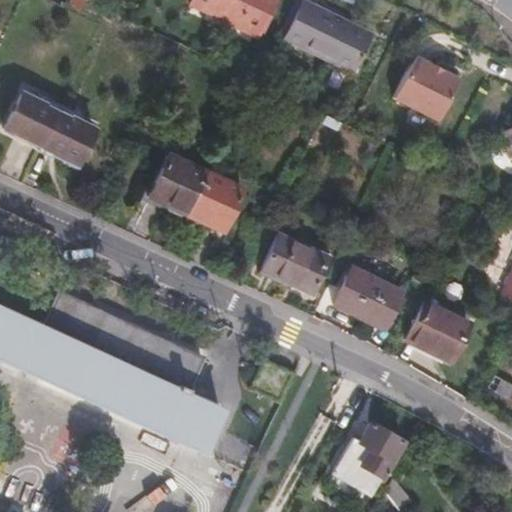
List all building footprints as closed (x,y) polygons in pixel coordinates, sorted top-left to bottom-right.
[(273,0),(187,0),(185,5),(253,41),(273,0)] [(365,37),(298,4),(279,43),(346,76),(365,37)] [(457,75),(413,53),(393,95),(436,117),(457,75)] [(2,128),(39,145),(59,101),(41,93),(37,101),(19,93),(2,128)] [(59,101),(39,145),(75,163),(93,125),(75,117),(78,110),(59,101)] [(147,197),(184,214),(204,174),(167,156),(147,197)] [(204,174),(184,214),(220,230),(238,190),(204,174)] [(326,260),(277,235),(259,270),(308,295),(326,260)] [(386,257),(380,274),(395,280),(402,264),(386,257)] [(397,293),(350,269),(331,304),(380,329),(397,293)] [(511,273),(502,295),(511,299),(511,273)] [(39,326),(0,307),(0,358),(50,381),(199,450),(218,409),(184,392),(199,357),(55,291),(39,326)] [(467,326),(423,305),(404,342),(448,363),(467,326)] [(289,371),(261,357),(248,385),(276,398),(289,371)] [(511,386),(499,380),(494,391),(506,397),(511,386)] [(347,401),(331,391),(318,414),(334,423),(347,401)] [(349,436),(329,473),(367,494),(397,439),(365,421),(356,439),(349,436)] [(367,494),(329,473),(325,481),(363,502),(367,494)] [(411,501),(391,477),(384,492),(398,511),(406,511),(414,506),(411,501)] [(394,511),(387,502),(374,511),(394,511)]
